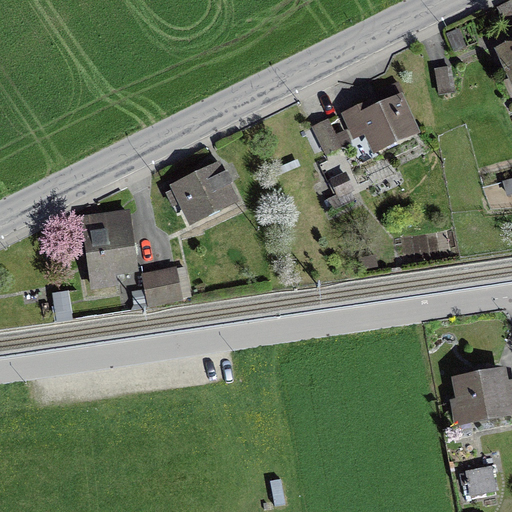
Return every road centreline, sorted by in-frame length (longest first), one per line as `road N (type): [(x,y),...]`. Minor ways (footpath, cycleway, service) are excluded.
road 1 (residential): [(511,297),(0,371)]
road 2 (tertiary): [(453,0),(0,222)]
